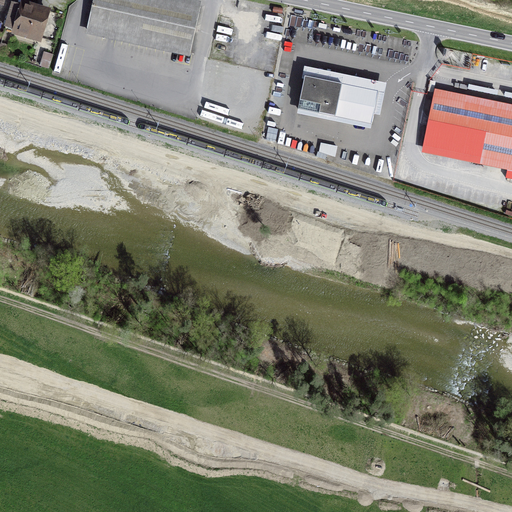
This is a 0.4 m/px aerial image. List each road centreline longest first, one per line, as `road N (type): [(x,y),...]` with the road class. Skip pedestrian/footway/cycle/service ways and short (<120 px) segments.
road 1 (track): [(511,253),(403,228),(0,101)]
road 2 (track): [(0,362),(372,479),(505,511)]
road 3 (secondary): [(511,43),(307,0)]
